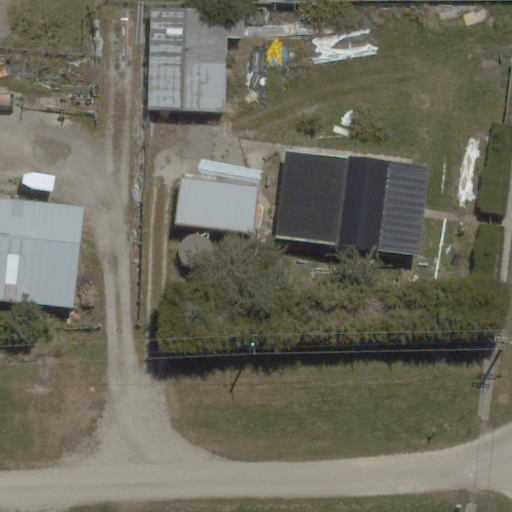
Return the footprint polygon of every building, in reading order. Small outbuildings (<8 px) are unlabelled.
[(232,109),(233,18),(210,4),(153,3),(152,108),(232,109)] [(138,90),(136,4),(107,5),(109,90),(138,90)] [(289,146),(277,241),(405,257),(417,162),(289,146)] [(178,178),(174,225),(262,232),(266,186),(178,178)] [(0,299),(79,303),(80,285),(84,205),(0,200),(0,299)]
